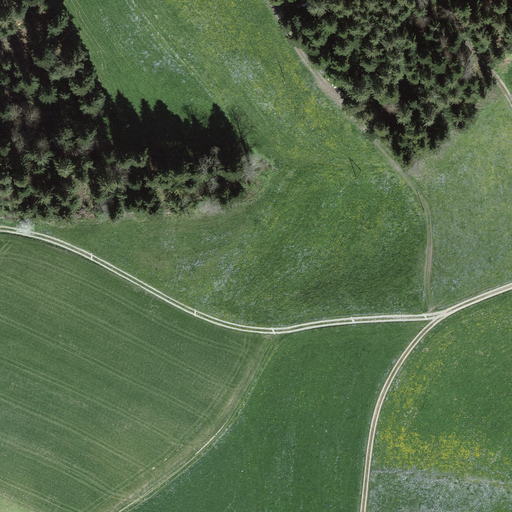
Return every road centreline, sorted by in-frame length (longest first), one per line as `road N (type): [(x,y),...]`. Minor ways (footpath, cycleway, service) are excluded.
road 1 (track): [(0,227),(102,264),(172,308),(221,327),(436,317)]
road 2 (track): [(275,0),(425,195),(427,300),(436,317)]
road 3 (track): [(436,317),(377,394),(363,511)]
road 4 (track): [(447,0),(511,105)]
road 5 (track): [(0,83),(39,98),(53,115),(0,135)]
